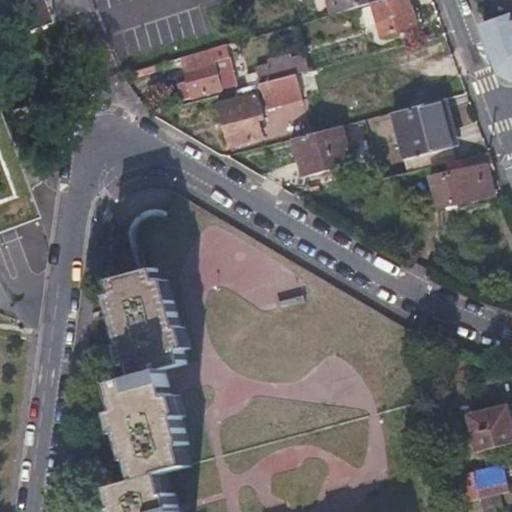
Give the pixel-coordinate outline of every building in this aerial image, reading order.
[(14,0),(26,29),(37,25),(49,21),(41,0),(14,0)] [(375,4),(381,2),(380,0),(329,0),(334,15),(375,4)] [(408,0),(388,0),(381,2),(375,4),(385,39),(417,31),(408,0)] [(511,80),(511,16),(511,15),(480,24),(499,76),(511,80)] [(183,82),(185,91),(182,92),(185,102),(222,91),(210,50),(184,57),(190,80),(183,82)] [(29,104),(28,100),(26,94),(22,84),(11,74),(0,78),(0,83),(14,119),(26,114),(23,107),(29,104)] [(219,103),(224,124),(230,144),(269,133),(263,112),(303,101),(296,75),(237,91),(239,98),(219,103)] [(395,113),(409,171),(458,159),(444,101),(395,113)] [(376,161),(396,156),(386,116),(365,121),(376,161)] [(0,227),(7,225),(33,215),(0,127),(0,227)] [(330,130),(285,141),(295,178),(339,167),(330,130)] [(409,171),(375,179),(381,204),(449,187),(454,207),(492,198),(486,175),(497,171),(490,152),(458,159),(409,171)] [(138,380),(167,372),(187,367),(183,351),(192,348),(186,325),(181,326),(168,278),(161,279),(159,270),(117,281),(119,290),(113,292),(124,333),(120,334),(128,365),(134,364),(138,380)] [(138,448),(146,479),(167,474),(192,467),(187,448),(191,447),(184,420),(187,419),(180,390),(173,392),(167,372),(138,380),(117,385),(121,401),(115,403),(119,421),(125,420),(133,449),(138,448)] [(511,443),(511,418),(509,406),(471,415),(482,452),(511,443)] [(182,511),(179,497),(174,499),(167,474),(146,479),(119,487),(125,511),(132,509),(132,511),(182,511)] [(472,476),(458,479),(464,502),(493,495),(491,485),(476,489),(472,476)]
